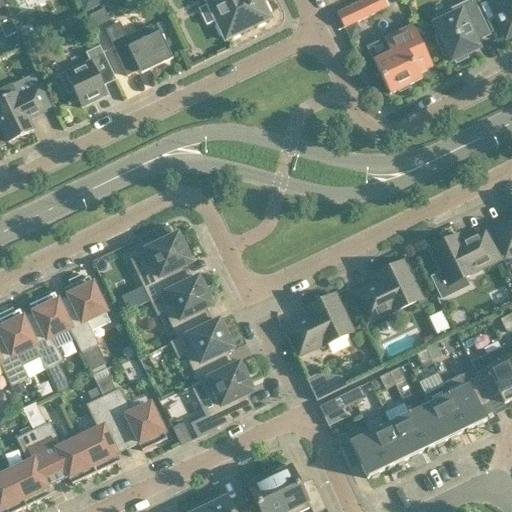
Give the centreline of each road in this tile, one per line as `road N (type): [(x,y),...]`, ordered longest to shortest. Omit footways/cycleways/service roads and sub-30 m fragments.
road 1 (tertiary): [(0,235),(153,161),(205,148),(370,180),(401,177),(511,124)]
road 2 (residential): [(0,187),(316,36)]
road 3 (residential): [(0,288),(189,200),(204,209),(247,295)]
road 4 (residential): [(247,295),(511,168)]
road 5 (residential): [(316,36),(365,122),(385,134),(511,77)]
road 6 (residential): [(102,511),(304,415)]
road 7 (residential): [(304,415),(247,295)]
